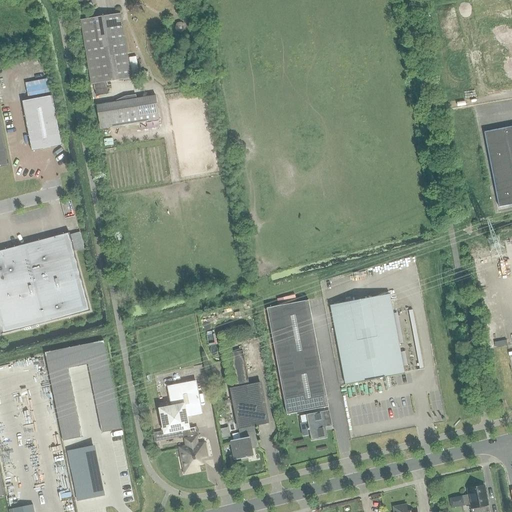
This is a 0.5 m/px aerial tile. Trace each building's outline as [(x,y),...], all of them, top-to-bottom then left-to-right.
[(511,12),(510,2),(474,9),(491,96),(511,92),(511,12)] [(453,13),(428,18),(445,105),(470,100),(453,13)] [(120,14),(80,20),(90,85),(130,78),(120,14)] [(177,24),(175,27),(176,30),(179,32),(183,31),(184,28),(183,25),(180,23),(177,24)] [(136,57),(129,58),(132,80),(139,78),(136,57)] [(52,96),(22,102),(32,151),(62,146),(52,96)] [(156,96),(155,96),(136,100),(135,96),(126,97),(125,97),(110,104),(97,106),(96,106),(100,129),(159,120),(156,96)] [(0,167),(9,166),(0,119),(0,167)] [(511,126),(484,132),(498,208),(511,205),(511,126)] [(79,232),(70,235),(74,251),(84,249),(79,232)] [(0,334),(90,311),(69,233),(0,251),(0,334)] [(404,373),(404,372),(389,294),(330,306),(345,385),(404,373)] [(287,415),(328,407),(308,300),(267,308),(287,415)] [(69,369),(88,365),(102,433),(122,429),(104,341),(48,352),(45,353),(63,441),(82,437),(69,369)] [(235,385),(249,382),(243,350),(228,353),(235,385)] [(165,433),(188,428),(186,417),(202,414),(196,382),(168,387),(172,408),(161,410),(165,433)] [(260,383),(231,389),(238,429),(240,428),(241,435),(240,435),(241,439),(233,440),(237,460),(253,457),(253,456),(250,444),(257,443),(255,432),(254,426),(268,423),(260,383)] [(311,441),(327,438),(325,427),(322,427),(321,421),(323,420),(322,412),(306,415),(308,422),(300,423),(303,436),(310,435),(311,441)] [(153,433),(154,442),(166,440),(164,431),(153,433)] [(195,438),(188,439),(189,447),(180,449),(182,459),(181,459),(182,467),(184,466),(185,472),(198,470),(196,464),(201,463),(200,459),(205,458),(206,458),(203,444),(197,445),(195,438)] [(93,447),(69,452),(70,459),(69,459),(70,463),(71,463),(79,501),(103,496),(93,447)] [(468,495),(463,496),(464,505),(470,504),(471,511),(489,511),(484,486),(467,489),(468,495)]
